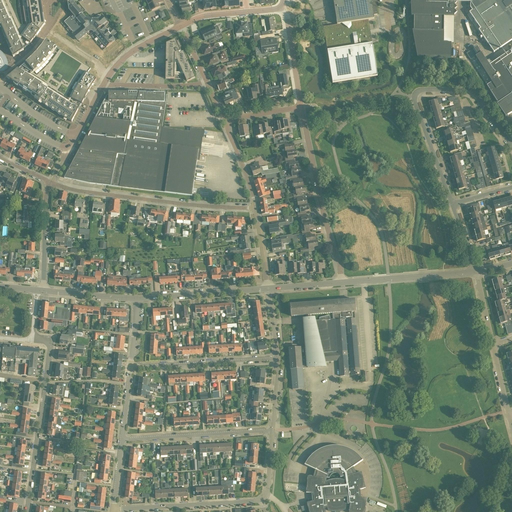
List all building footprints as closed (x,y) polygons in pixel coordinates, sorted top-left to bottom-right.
[(0,0),(0,26),(10,50),(10,51),(13,57),(23,50),(30,43),(33,39),(34,39),(37,35),(37,36),(40,31),(35,27),(30,24),(27,24),(26,24),(23,25),(21,11),(18,0),(0,0)] [(22,0),(26,24),(27,24),(30,24),(35,27),(40,31),(45,24),(41,0),(22,0)] [(94,34),(107,22),(102,17),(99,20),(86,19),(81,14),(82,13),(73,3),(74,2),(73,0),(72,1),(71,0),(70,0),(68,2),(68,10),(73,15),(64,22),(71,30),(69,32),(77,41),(89,31),(93,32),(94,34)] [(146,0),(147,2),(149,8),(150,8),(152,11),(160,7),(158,4),(162,2),(161,0),(146,0)] [(333,0),(337,26),(324,28),(332,83),(377,76),(368,20),(374,19),(373,16),(378,15),(375,0),(333,0)] [(410,0),(411,17),(414,17),(414,31),(413,31),(418,58),(451,59),(451,43),(444,43),(444,17),(454,17),(454,15),(455,15),(457,12),(455,10),(457,7),(455,5),(457,2),(454,0),(410,0)] [(511,0),(469,0),(470,8),(472,11),(470,12),(481,28),(479,30),(485,38),(492,49),(494,52),(511,39),(511,0)] [(262,36),(272,34),(272,31),(275,31),(273,19),(264,20),(266,31),(262,32),(262,36)] [(97,38),(107,29),(105,27),(108,24),(107,22),(94,34),(97,38)] [(248,29),(248,24),(248,23),(244,23),(244,22),(239,23),(239,24),(236,24),(237,34),(246,33),(246,36),(253,36),(252,29),(248,29)] [(220,34),(217,26),(214,27),(201,32),(205,41),(217,36),(217,35),(220,34)] [(114,32),(115,31),(114,30),(110,33),(106,30),(107,30),(107,29),(97,38),(99,39),(97,41),(100,44),(102,43),(114,32)] [(102,43),(106,48),(115,41),(115,40),(112,37),(117,33),(115,31),(114,32),(102,43)] [(254,37),(254,40),(255,46),(256,56),(262,55),(263,56),(267,55),(267,54),(278,52),(277,47),(277,44),(276,39),(260,42),(260,36),(254,37)] [(81,104),(82,104),(86,96),(91,88),(96,80),(87,73),(91,69),(46,40),(42,46),(37,52),(32,57),(26,63),(7,78),(35,96),(34,98),(72,122),(81,104)] [(185,62),(187,61),(183,52),(182,53),(179,48),(181,48),(178,42),(177,43),(176,40),(166,44),(166,49),(166,50),(169,50),(169,56),(166,56),(166,55),(166,56),(166,61),(169,61),(169,63),(166,63),(166,71),(168,71),(168,74),(166,74),(165,79),(184,79),(182,74),(175,74),(175,60),(177,60),(187,82),(195,78),(193,73),(190,74),(189,72),(192,71),(188,63),(186,64),(185,62)] [(205,48),(202,50),(204,56),(212,52),(215,51),(215,52),(222,51),(220,47),(219,43),(217,40),(208,44),(209,45),(205,47),(205,48)] [(511,50),(490,65),(477,47),(474,49),(478,55),(471,60),(488,85),(499,103),(507,116),(511,112),(511,50)] [(470,60),(471,60),(478,55),(474,49),(466,54),(470,60)] [(210,59),(207,60),(209,66),(215,64),(215,65),(221,62),(220,61),(226,58),(225,56),(223,51),(220,53),(219,52),(212,54),(213,56),(209,58),(210,59)] [(219,68),(211,72),(214,77),(217,76),(219,81),(224,78),(222,75),(222,74),(221,73),(226,71),(224,67),(219,69),(219,68)] [(278,86),(273,87),(274,97),(282,95),(282,91),(283,91),(282,86),(287,85),(285,76),(285,75),(280,76),(281,83),(278,83),(278,86)] [(234,82),(232,79),(229,81),(228,79),(222,82),(218,83),(219,84),(217,85),(220,91),(227,87),(229,86),(227,83),(230,82),(230,84),(234,82)] [(253,90),(248,91),(249,101),(257,100),(256,95),(256,93),(259,92),(259,91),(264,90),(264,94),(266,93),(266,95),(266,98),(274,97),(273,87),(267,88),(267,86),(263,86),(262,80),(257,81),(258,84),(252,85),(253,90)] [(89,184),(154,191),(192,197),(202,130),(190,128),(190,132),(162,128),(166,103),(164,102),(164,94),(135,93),(135,92),(108,92),(108,96),(107,96),(65,178),(89,184)] [(225,105),(233,102),(230,95),(222,99),(225,105)] [(438,105),(441,105),(439,99),(427,103),(429,108),(438,105)] [(442,121),(441,119),(446,117),(446,115),(432,119),(433,124),(442,121)] [(281,130),(282,134),(291,133),(290,123),(286,124),(286,119),(285,119),(284,118),(280,119),(280,120),(280,122),(281,130)] [(442,121),(433,124),(435,129),(447,126),(445,120),(442,121)] [(273,136),(282,134),(281,130),(280,122),(274,123),(275,127),(272,127),(273,136)] [(273,136),(272,127),(269,128),(268,124),(262,125),(262,126),(263,134),(266,134),(267,137),(273,136)] [(248,126),(238,127),(238,128),(239,130),(239,131),(240,137),(242,137),(245,136),(249,136),(248,126)] [(264,136),(263,134),(262,126),(256,127),(257,131),(253,132),(255,140),(258,139),(258,137),(264,136)] [(445,137),(454,134),(456,134),(455,131),(458,130),(457,127),(452,128),(453,129),(443,132),(445,137)] [(446,142),(461,138),(459,138),(458,136),(455,137),(454,134),(445,137),(446,142)] [(448,148),(459,144),(458,141),(461,140),(461,138),(446,142),(448,148)] [(9,144),(7,142),(7,141),(4,139),(0,146),(0,147),(5,150),(9,144)] [(11,153),(15,145),(12,143),(10,142),(9,144),(5,150),(11,153)] [(295,150),(294,144),(287,145),(287,142),(276,144),(276,148),(284,146),(285,153),(286,152),(295,150)] [(459,144),(448,148),(449,153),(459,150),(459,151),(463,150),(462,147),(460,147),(459,144)] [(23,159),(26,152),(28,149),(26,148),(25,149),(21,147),(17,156),(23,159)] [(44,161),(45,157),(45,158),(43,157),(42,158),(39,157),(44,148),(40,147),(37,153),(36,156),(38,157),(35,165),(41,167),(44,161)] [(488,156),(496,154),(494,148),(486,150),(488,156)] [(285,162),(293,160),(293,157),(297,156),(296,150),(295,150),(286,152),(287,158),(284,158),(285,162)] [(26,152),(23,159),(29,162),(33,153),(29,151),(28,153),(26,152)] [(462,161),(460,153),(453,155),(453,157),(449,159),(450,164),(459,161),(462,161)] [(489,162),(497,160),(496,154),(488,156),(489,162)] [(45,157),(44,161),(41,167),(46,170),(48,167),(51,169),(54,162),(50,161),(50,162),(48,161),(49,158),(45,157)] [(299,169),(299,168),(298,162),(294,163),(293,160),(285,162),(285,165),(288,164),(289,170),(287,170),(287,171),(290,170),(299,169)] [(491,168),(499,166),(497,160),(489,162),(491,168)] [(262,176),(265,175),(276,173),(279,173),(278,169),(263,171),(261,167),(259,168),(257,163),(254,164),(255,165),(250,167),(251,170),(253,176),(261,173),(262,176)] [(453,175),(463,172),(464,171),(464,169),(465,168),(465,166),(452,169),(453,175)] [(493,174),(501,172),(499,166),(491,168),(493,174)] [(289,180),(298,178),(297,175),(301,174),(300,168),(299,168),(299,169),(290,170),(287,171),(288,177),(285,177),(285,180),(289,180)] [(455,180),(468,176),(467,176),(465,177),(463,172),(453,175),(455,180)] [(501,172),(493,174),(494,180),(502,178),(501,172)] [(10,178),(11,176),(5,173),(5,175),(3,179),(0,178),(1,175),(0,174),(0,186),(1,185),(2,182),(7,185),(10,178)] [(456,185),(470,182),(470,181),(469,181),(468,176),(455,180),(456,185)] [(16,180),(10,178),(7,185),(6,187),(11,189),(10,191),(13,192),(16,187),(13,186),(16,180)] [(267,186),(265,180),(264,178),(254,181),(256,189),(267,186)] [(303,187),(302,181),(298,181),(298,178),(289,180),(290,183),(292,182),(293,188),(295,188),(303,187)] [(27,200),(28,198),(33,183),(24,179),(19,193),(25,195),(23,198),(27,200)] [(470,182),(456,185),(458,191),(465,189),(465,191),(472,189),(470,182)] [(270,194),(268,190),(267,186),(256,189),(259,197),(270,194)] [(293,198),(302,196),(301,193),(305,192),(304,186),(303,187),(295,188),(296,194),(293,195),(293,198)] [(65,202),(67,197),(66,197),(67,193),(61,192),(58,200),(61,201),(60,206),(63,207),(64,202),(65,202)] [(307,205),(306,199),(302,199),(302,196),(293,198),(294,201),(297,200),(298,207),(299,206),(307,205)] [(118,214),(120,200),(110,199),(108,213),(118,214)] [(268,207),(267,206),(267,204),(273,203),(272,199),(260,200),(261,208),(268,207)] [(501,209),(507,207),(505,199),(499,201),(501,209)] [(84,208),(85,202),(76,200),(75,207),(80,208),(79,213),(83,214),(83,208),(84,208)] [(495,211),(501,209),(499,201),(492,203),(495,211)] [(36,209),(36,205),(31,205),(27,205),(27,202),(17,202),(17,205),(23,205),(23,213),(17,213),(17,218),(16,223),(31,223),(31,211),(33,211),(33,209),(36,209)] [(103,204),(93,203),(92,209),(92,214),(95,214),(95,213),(102,214),(102,210),(103,210),(103,204)] [(268,207),(261,208),(262,215),(274,213),(274,211),(281,210),(281,205),(267,206),(268,207)] [(298,216),(306,215),(305,212),(309,211),(308,205),(307,205),(299,206),(300,212),(297,213),(298,216)] [(469,215),(478,212),(481,212),(479,206),(467,210),(469,215)] [(138,220),(139,208),(133,207),(133,211),(132,211),(131,218),(138,220)] [(157,221),(158,211),(149,210),(148,216),(145,215),(146,219),(157,221)] [(158,211),(157,221),(163,222),(165,221),(167,221),(168,212),(158,211)] [(470,220),(483,217),(482,214),(479,215),(478,212),(469,215),(470,220)] [(110,220),(111,215),(106,215),(106,220),(107,220),(106,226),(107,226),(107,233),(114,233),(114,232),(120,233),(120,229),(115,229),(114,230),(110,229),(110,220)] [(311,223),(310,217),(306,218),(306,215),(298,216),(298,219),(301,219),(302,225),(303,224),(311,223)] [(68,221),(68,216),(62,216),(62,221),(56,221),(56,229),(62,229),(62,225),(67,225),(67,221),(68,221)] [(234,224),(234,218),(225,217),(224,224),(227,224),(227,225),(232,226),(232,224),(234,224)] [(472,226),(484,222),(483,217),(470,220),(472,226)] [(87,228),(89,220),(81,219),(79,227),(87,228)] [(170,223),(169,233),(170,233),(169,238),(172,238),(178,238),(178,234),(174,233),(175,222),(171,222),(171,223),(170,223)] [(473,231),(486,227),(486,225),(485,225),(484,222),(472,226),(473,231)] [(302,234),(310,233),(309,229),(313,229),(312,223),(311,223),(303,224),(304,230),(301,231),(302,234)] [(270,234),(279,233),(277,225),(268,227),(270,234)] [(475,236),(488,233),(486,227),(473,231),(475,236)] [(315,241),(314,235),(310,236),(310,233),(302,234),(302,237),(305,237),(306,243),(307,243),(315,241)] [(488,233),(475,236),(476,242),(489,238),(488,233)] [(67,246),(67,242),(66,242),(67,238),(64,238),(64,235),(55,235),(55,242),(60,242),(60,246),(67,246)] [(242,245),(249,243),(250,243),(251,242),(251,239),(250,239),(249,239),(248,237),(241,238),(239,239),(238,235),(226,238),(227,241),(231,240),(237,239),(237,242),(241,241),(242,245)] [(273,253),(277,252),(282,251),(280,242),(287,241),(286,236),(280,238),(280,240),(271,242),(273,253)] [(305,252),(308,252),(314,251),(313,248),(318,247),(317,241),(315,241),(307,243),(308,248),(300,250),(301,253),(305,252)] [(35,252),(35,244),(30,244),(30,242),(24,242),(24,246),(26,246),(26,251),(35,252)] [(249,243),(242,245),(242,248),(240,248),(228,249),(228,254),(243,254),(243,253),(250,252),(250,250),(251,249),(249,243)] [(494,259),(500,257),(496,243),(493,244),(494,247),(492,247),(492,249),(491,249),(494,259)] [(505,256),(502,245),(497,246),(496,243),(500,257),(505,256)] [(502,245),(505,256),(510,254),(507,243),(502,244),(502,245)] [(494,259),(491,249),(490,250),(489,247),(485,248),(489,261),(494,259)] [(315,265),(315,263),(309,264),(308,252),(305,252),(305,261),(306,261),(306,270),(309,269),(310,274),(316,273),(315,265)] [(18,253),(14,253),(13,259),(12,264),(16,265),(17,256),(21,257),(22,254),(25,254),(18,253)] [(64,267),(64,259),(55,258),(55,263),(60,263),(60,267),(64,267)] [(297,265),(296,262),(296,261),(290,261),(290,258),(287,258),(287,262),(287,270),(291,269),(291,274),(297,273),(296,265),(297,265)] [(244,277),(244,269),(236,270),(235,260),(231,261),(231,265),(232,265),(232,275),(236,275),(236,278),(244,277)] [(232,265),(231,265),(230,261),(227,261),(227,266),(228,266),(228,270),(226,270),(226,273),(220,274),(221,279),(229,278),(229,276),(232,275),(232,265)] [(303,270),(306,270),(306,261),(305,261),(296,262),(297,265),(296,265),(297,273),(297,275),(303,274),(303,270)] [(316,273),(316,274),(322,274),(322,270),(325,269),(324,261),(321,261),(321,264),(315,265),(316,273)] [(276,275),(282,274),(281,269),(284,269),(283,262),(275,263),(276,275)] [(0,274),(5,275),(6,271),(9,272),(10,268),(5,268),(5,269),(2,269),(2,265),(0,265),(0,274)] [(24,277),(25,269),(22,268),(22,267),(18,265),(16,265),(16,269),(14,269),(13,272),(17,272),(17,276),(24,277)] [(25,269),(24,277),(32,277),(32,273),(34,273),(34,269),(31,268),(31,269),(25,269)] [(244,269),(244,277),(253,277),(253,272),(254,272),(254,268),(250,268),(250,269),(244,269)] [(214,271),(210,271),(210,276),(212,276),(212,280),(221,279),(220,274),(220,269),(213,270),(214,271)] [(74,271),(63,270),(63,273),(63,275),(62,280),(70,281),(70,278),(74,278),(74,271)] [(62,280),(63,275),(63,273),(59,272),(59,275),(57,275),(57,271),(54,271),(54,275),(55,275),(55,280),(62,280)] [(194,281),(194,276),(194,272),(189,272),(189,276),(186,276),(185,271),(181,271),(181,275),(181,279),(185,279),(185,282),(194,281)] [(89,283),(96,284),(97,281),(100,281),(101,272),(96,272),(95,278),(89,278),(89,283)] [(198,272),(194,272),(194,281),(203,280),(203,277),(207,277),(207,273),(201,274),(202,275),(198,275),(198,272)] [(89,283),(89,278),(83,277),(83,273),(78,273),(77,279),(81,279),(81,282),(89,283)] [(115,285),(116,276),(108,276),(108,278),(104,278),(104,281),(107,282),(107,285),(115,285)] [(116,276),(115,285),(122,286),(123,283),(126,283),(127,278),(116,276)] [(492,285),(501,283),(501,280),(503,280),(502,277),(491,280),(492,285)] [(504,294),(508,293),(506,288),(507,288),(507,287),(494,291),(495,296),(504,294)] [(504,305),(507,305),(506,303),(507,303),(508,302),(508,301),(507,301),(507,299),(506,299),(497,302),(494,302),(495,308),(504,305)] [(289,348),(289,349),(290,370),(291,370),(292,390),(304,389),(302,368),(306,368),(305,363),(307,363),(307,368),(322,367),(326,367),(325,362),(338,361),(340,374),(340,377),(349,376),(349,375),(350,374),(350,376),(352,376),(360,375),(355,319),(354,312),(356,312),(355,300),(340,301),(290,305),(291,317),(332,313),(333,320),(330,320),(329,316),(319,318),(319,321),(315,322),(314,318),(303,319),(305,348),(300,348),(295,348),(295,345),(289,346),(289,348)] [(70,321),(71,306),(49,304),(43,303),(41,318),(70,321)] [(231,304),(225,304),(226,311),(226,313),(226,315),(232,315),(233,315),(233,317),(233,318),(236,318),(235,308),(232,308),(232,304),(231,304)] [(72,313),(71,319),(74,319),(74,316),(79,317),(79,314),(80,307),(73,306),(73,313),(72,313)] [(196,313),(202,313),(201,306),(195,307),(195,311),(192,311),(193,318),(194,318),(194,316),(196,316),(196,313)] [(184,319),(183,316),(188,316),(187,307),(181,308),(181,312),(180,312),(181,319),(178,319),(178,325),(186,324),(186,319),(184,319)] [(93,308),(92,315),(97,315),(97,319),(100,320),(99,321),(102,321),(103,316),(99,316),(99,309),(93,308)] [(112,319),(113,310),(107,309),(106,316),(111,317),(111,319),(111,322),(115,323),(115,319),(115,320),(112,319)] [(169,322),(169,319),(167,319),(166,309),(159,310),(159,317),(165,316),(165,322),(169,322)] [(155,317),(159,317),(159,310),(153,310),(153,315),(151,315),(152,325),(156,325),(155,317)] [(498,318),(510,315),(509,310),(497,313),(498,318)] [(510,315),(498,318),(499,320),(497,320),(498,324),(504,322),(511,320),(510,315)] [(66,327),(67,321),(51,320),(51,323),(41,322),(40,330),(53,331),(53,329),(57,326),(66,327)] [(80,333),(80,331),(69,329),(68,336),(61,335),(61,338),(60,344),(67,345),(68,341),(72,342),(73,337),(76,335),(76,333),(77,332),(80,333)] [(104,336),(104,333),(94,332),(93,340),(97,341),(97,335),(104,336)] [(151,341),(158,342),(158,337),(164,338),(164,335),(157,334),(157,335),(151,335),(151,341)] [(116,343),(124,344),(124,338),(122,337),(122,336),(114,335),(114,338),(117,338),(116,342),(116,343)] [(228,353),(228,346),(223,346),(223,339),(221,339),(221,340),(219,340),(219,343),(221,343),(222,353),(228,353)] [(116,343),(116,342),(113,342),(112,348),(104,347),(103,350),(104,350),(104,351),(112,351),(112,350),(120,351),(120,350),(123,350),(124,344),(116,343)] [(258,344),(257,342),(254,342),(255,346),(258,346),(258,351),(266,350),(266,349),(267,349),(268,349),(267,346),(266,345),(265,343),(258,344)] [(216,353),(215,346),(210,347),(210,343),(207,343),(207,348),(209,348),(209,354),(216,353)] [(183,355),(183,348),(182,348),(182,346),(178,346),(178,345),(174,345),(175,350),(176,350),(177,356),(183,355)] [(1,371),(13,372),(15,348),(3,347),(1,371)] [(83,354),(84,349),(70,348),(70,353),(59,352),(58,360),(69,361),(72,361),(72,360),(73,361),(74,356),(75,356),(75,353),(83,354)] [(157,354),(157,349),(150,348),(150,355),(155,355),(155,356),(160,357),(161,354),(157,354)] [(29,366),(27,377),(36,377),(36,370),(37,370),(38,357),(39,350),(30,349),(29,362),(29,366)] [(254,377),(265,378),(265,372),(265,369),(260,368),(259,371),(256,371),(256,374),(253,374),(253,377),(254,377)] [(66,379),(67,373),(56,371),(55,378),(66,379)] [(120,380),(120,373),(102,371),(102,373),(110,374),(110,375),(113,375),(112,379),(120,380)] [(264,384),(265,378),(254,377),(254,380),(250,379),(250,386),(253,386),(253,387),(260,387),(260,384),(264,384)] [(104,384),(104,388),(108,388),(107,389),(109,389),(111,389),(111,393),(118,394),(119,388),(112,387),(112,385),(104,384)] [(29,393),(33,394),(34,387),(26,386),(24,396),(29,396),(29,393)] [(61,387),(60,388),(53,387),(52,395),(59,396),(60,390),(65,391),(65,388),(61,387)] [(259,390),(260,387),(253,387),(252,391),(255,391),(254,396),(263,397),(264,390),(259,390)] [(145,394),(145,391),(138,391),(137,397),(147,398),(147,399),(151,399),(151,400),(161,401),(160,403),(166,404),(166,398),(152,396),(148,395),(145,394)] [(32,404),(33,394),(29,393),(29,396),(24,396),(24,403),(32,404)] [(263,403),(263,397),(254,396),(254,401),(252,401),(251,405),(258,406),(259,403),(263,403)] [(258,409),(258,406),(251,405),(251,410),(253,410),(253,414),(261,415),(262,409),(258,409)] [(57,415),(58,412),(51,411),(50,417),(68,420),(68,419),(68,418),(63,417),(59,417),(59,416),(57,415)] [(214,425),(213,417),(209,417),(209,413),(206,413),(206,418),(207,418),(207,425),(214,425)] [(226,416),(226,424),(233,423),(240,422),(240,413),(232,413),(232,416),(226,416)] [(180,427),(180,419),(176,420),(175,415),(172,415),(173,420),(174,427),(180,427)] [(61,433),(62,432),(61,431),(61,430),(57,429),(57,431),(55,431),(48,430),(47,436),(50,436),(50,438),(59,440),(60,433),(61,433)] [(18,447),(25,448),(26,442),(24,441),(24,438),(13,437),(12,444),(8,443),(7,446),(16,448),(16,446),(18,446),(18,447)] [(111,450),(112,443),(91,441),(91,443),(93,443),(93,442),(102,443),(102,444),(104,445),(104,449),(111,450)] [(251,451),(258,452),(259,446),(252,445),(252,444),(248,444),(247,450),(251,451)] [(323,449),(318,451),(314,454),(311,457),(308,461),(306,465),(304,465),(316,471),(315,477),(307,476),(306,493),(311,494),(312,502),(307,503),(309,511),(325,511),(324,508),(327,507),(328,510),(328,511),(332,511),(337,511),(342,511),(347,509),(347,506),(350,506),(348,511),(365,511),(366,498),(361,498),(360,489),(365,488),(361,472),(354,474),(352,468),(363,460),(362,460),(361,461),(358,457),(355,454),(351,451),(346,449),(342,448),(337,447),(332,447),(327,448),(323,449)] [(25,454),(17,453),(17,455),(15,455),(15,456),(8,455),(9,451),(6,451),(6,457),(24,460),(25,454)] [(99,462),(111,463),(111,459),(110,459),(110,457),(103,456),(103,455),(99,454),(98,461),(99,461),(99,462)] [(23,466),(24,460),(6,457),(5,459),(9,459),(9,461),(12,461),(11,467),(15,467),(16,465),(23,466)] [(136,467),(137,463),(129,462),(128,468),(135,469),(135,470),(140,470),(140,468),(136,467)] [(14,478),(21,479),(22,473),(15,472),(15,471),(10,470),(10,474),(14,474),(14,478)] [(87,475),(87,473),(83,472),(77,471),(76,479),(76,480),(77,481),(86,482),(86,479),(83,478),(84,475),(87,475)] [(248,479),(256,480),(256,474),(249,473),(249,472),(244,472),(244,475),(248,475),(248,479)] [(100,474),(96,474),(95,477),(94,483),(100,483),(100,481),(107,482),(107,479),(109,479),(109,475),(108,475),(100,474)] [(14,478),(10,477),(9,481),(6,480),(6,484),(20,486),(21,479),(14,478)] [(233,487),(233,484),(232,478),(229,478),(229,480),(224,480),(225,487),(222,487),(222,495),(229,495),(228,487),(233,487)] [(48,484),(48,481),(41,480),(40,486),(47,487),(50,488),(54,488),(55,486),(51,485),(48,484)] [(19,492),(20,486),(6,484),(5,486),(12,487),(12,491),(19,492)] [(162,499),(161,488),(157,489),(157,484),(152,484),(152,491),(155,491),(155,499),(162,499)] [(91,494),(105,496),(106,489),(99,488),(99,486),(87,485),(86,489),(98,491),(98,494),(91,493),(91,494)] [(133,497),(133,493),(125,492),(125,498),(131,499),(131,500),(136,501),(136,497),(133,497)] [(51,494),(46,493),(46,494),(39,493),(38,499),(45,500),(45,501),(49,502),(51,494)] [(104,508),(105,502),(97,501),(97,504),(91,503),(90,510),(96,511),(97,508),(104,508)] [(9,510),(16,511),(17,505),(15,505),(15,504),(7,503),(6,505),(10,506),(9,510)]
